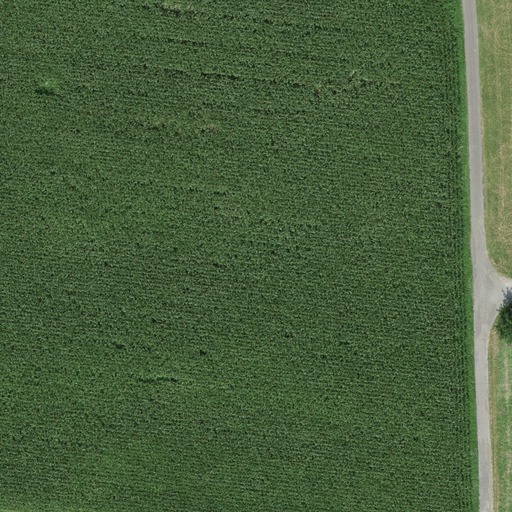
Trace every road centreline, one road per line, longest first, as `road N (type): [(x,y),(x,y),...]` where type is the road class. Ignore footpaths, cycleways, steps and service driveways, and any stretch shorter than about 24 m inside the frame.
road 1 (track): [(482,301),(467,0)]
road 2 (track): [(491,511),(482,301),(511,298)]
